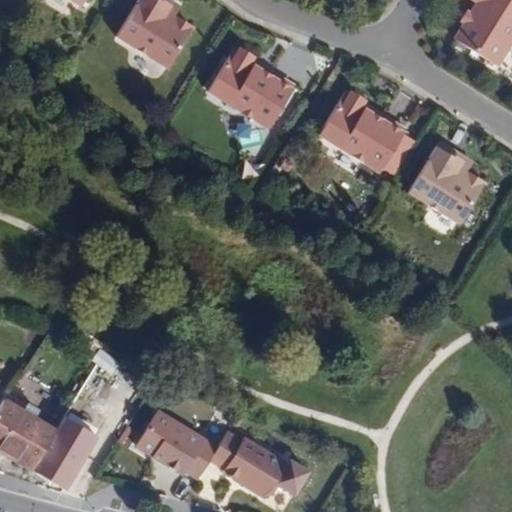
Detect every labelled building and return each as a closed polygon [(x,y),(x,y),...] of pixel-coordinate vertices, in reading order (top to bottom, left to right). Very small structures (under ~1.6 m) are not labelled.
[(174,16),(178,11),(169,5),(172,0),(137,0),(117,35),(168,66),(192,26),(174,16)] [(172,0),(169,5),(178,11),(181,6),(172,0)] [(497,67),(511,43),(511,0),(471,0),(478,4),(472,15),(466,26),(456,41),(497,67)] [(466,26),(472,15),(467,13),(461,23),(466,26)] [(295,84),(264,65),(262,69),(254,65),(257,61),(252,58),(253,55),(240,48),(239,50),(234,47),(208,89),(269,126),(295,84)] [(262,69),(264,65),(257,61),(254,65),(262,69)] [(379,172),(382,168),(403,133),(405,129),(373,110),(371,114),(364,110),(366,106),(362,103),(364,99),(352,92),(349,95),(345,92),(319,134),(379,172)] [(373,110),(366,106),(364,110),(371,114),(373,110)] [(403,133),(382,168),(391,173),(412,139),(403,133)] [(467,172),(470,167),(461,162),(464,157),(439,142),(409,191),(459,223),(484,183),(467,172)] [(461,162),(470,167),(472,163),(464,157),(461,162)] [(115,373),(122,361),(103,349),(95,361),(115,373)] [(0,452),(66,490),(87,454),(52,435),(55,431),(4,401),(0,407),(0,452)] [(181,470),(196,479),(206,462),(214,447),(154,411),(134,445),(179,473),(181,470)] [(239,441),(223,431),(214,447),(206,462),(222,471),(220,473),(258,495),(270,492),(274,486),(272,480),(283,462),(241,437),(239,441)] [(280,511),(282,511),(295,495),(281,485),(268,504),(280,511)]
